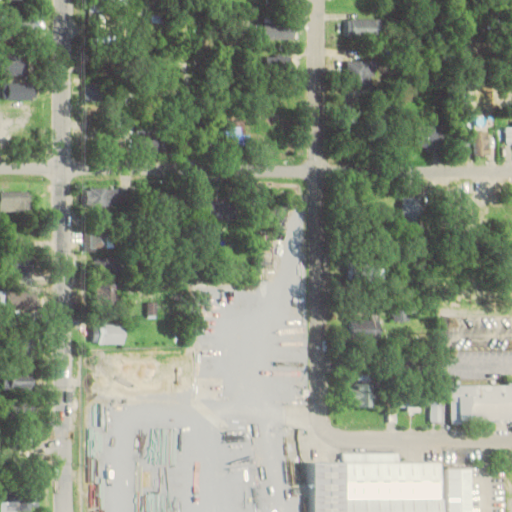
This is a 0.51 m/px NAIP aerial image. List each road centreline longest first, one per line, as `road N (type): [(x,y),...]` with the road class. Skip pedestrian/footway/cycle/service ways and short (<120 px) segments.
road 1 (residential): [(511,171),(0,169)]
road 2 (residential): [(63,511),(62,0)]
road 3 (residential): [(326,430),(315,0)]
road 4 (residential): [(511,443),(355,443),(326,430)]
